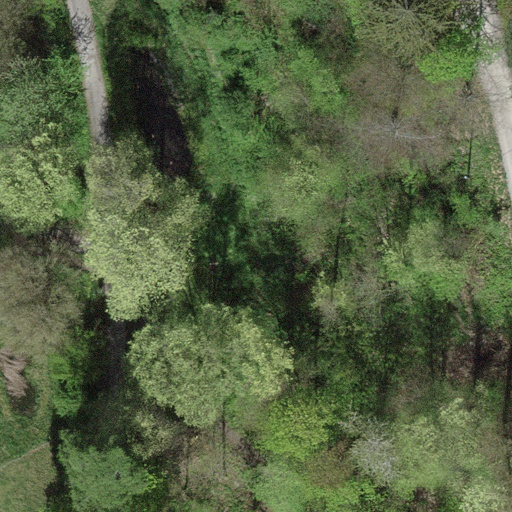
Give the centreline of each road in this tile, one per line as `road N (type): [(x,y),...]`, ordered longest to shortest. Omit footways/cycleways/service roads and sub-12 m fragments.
road 1 (track): [(111,511),(90,274),(93,73),(75,0)]
road 2 (track): [(466,0),(511,183)]
